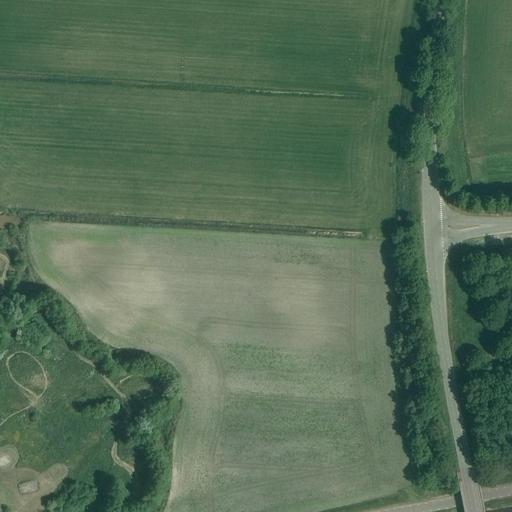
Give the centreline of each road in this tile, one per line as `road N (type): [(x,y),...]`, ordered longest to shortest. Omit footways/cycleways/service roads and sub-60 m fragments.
road 1 (tertiary): [(474,511),(431,240)]
road 2 (tertiary): [(430,221),(439,0)]
